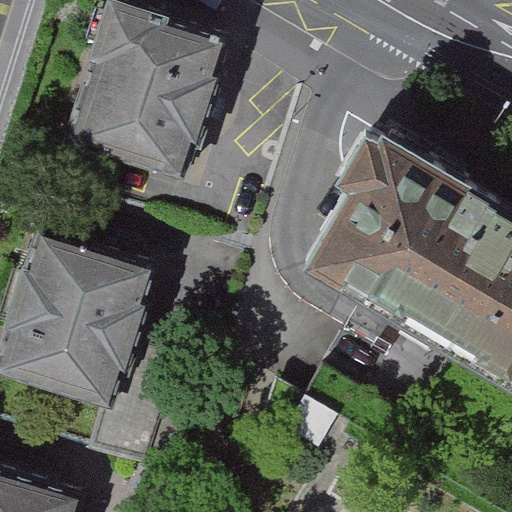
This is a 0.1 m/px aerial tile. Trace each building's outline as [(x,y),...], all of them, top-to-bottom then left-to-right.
[(192,180),(243,33),(142,0),(120,0),(74,142),(192,180)] [(220,0),(193,0),(214,13),(221,1),(220,0)] [(462,346),(511,374),(511,207),(388,136),(381,147),(375,143),(349,186),(359,192),(318,263),(462,346)] [(122,405),(170,257),(52,218),(4,367),(122,405)] [(511,511),(511,374),(462,346),(444,373),(418,415),(324,363),(306,393),(259,370),(225,511),(511,511)] [(0,511),(89,511),(98,487),(0,455),(0,511)]
